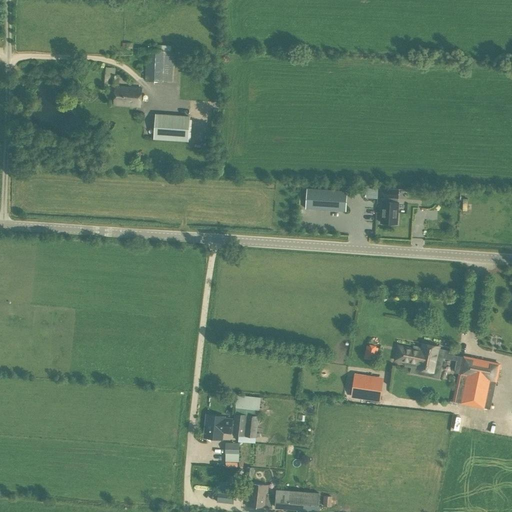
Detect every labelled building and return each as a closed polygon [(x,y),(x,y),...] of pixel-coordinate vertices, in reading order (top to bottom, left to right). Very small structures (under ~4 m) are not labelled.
[(145,50),(143,81),(162,82),(162,81),(171,81),(172,51),(169,51),(169,45),(146,44),(146,50),(145,50)] [(105,75),(104,83),(118,84),(118,76),(105,75)] [(114,85),(113,104),(139,106),(140,87),(114,85)] [(156,114),(154,138),(188,141),(189,117),(156,114)] [(399,198),(399,189),(384,188),(383,197),(399,198)] [(346,211),(347,191),(307,189),(306,208),(346,211)] [(382,201),(381,223),(396,225),(398,202),(382,201)] [(367,346),(364,359),(376,362),(378,348),(377,348),(377,346),(370,345),(370,346),(367,346)] [(396,346),(393,361),(416,366),(415,369),(432,373),(437,349),(420,345),(419,351),(396,346)] [(448,368),(447,375),(458,378),(452,403),(487,411),(498,366),(451,356),(448,366),(458,368),(458,370),(448,368)] [(353,375),(349,396),(377,401),(380,380),(353,375)] [(260,399),(234,396),(233,406),(235,406),(234,415),(242,416),(259,418),(260,399)] [(396,403),(406,405),(408,400),(397,397),(396,403)] [(240,437),(242,416),(234,415),(233,415),(232,422),(230,422),(230,421),(222,421),(222,418),(205,417),(203,439),(220,441),(220,433),(231,434),(231,436),(240,437)] [(257,438),(259,418),(242,416),(240,437),(257,438)] [(226,443),(226,462),(239,463),(240,444),(226,443)] [(219,482),(217,502),(233,504),(235,483),(219,482)] [(248,484),(247,505),(267,507),(268,486),(248,484)] [(269,493),(268,505),(275,505),(275,507),(318,511),(319,494),(276,490),(276,494),(269,493)]
